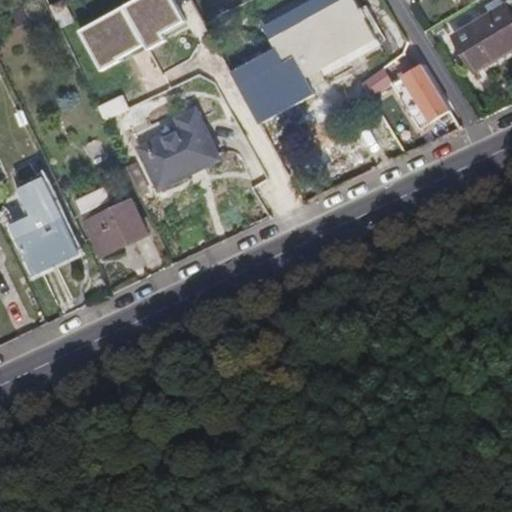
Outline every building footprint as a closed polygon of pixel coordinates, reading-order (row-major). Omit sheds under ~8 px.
[(76,21),(66,0),(61,0),(50,5),(61,28),(76,21)] [(173,0),(143,0),(80,27),(98,69),(187,32),(173,0)] [(234,75),(262,126),(316,96),(312,89),(326,82),(323,76),(380,45),(367,22),(369,21),(362,9),(360,10),(354,0),(298,0),(260,21),(277,51),(234,75)] [(511,47),(511,2),(503,7),(498,0),(492,0),(483,6),(489,15),(455,37),(475,70),(511,47)] [(28,22),(22,9),(5,17),(11,30),(28,22)] [(480,77),(511,57),(511,47),(475,70),(480,77)] [(450,113),(413,52),(397,62),(406,77),(393,86),(422,131),(450,113)] [(219,160),(196,110),(177,119),(175,115),(133,135),(155,182),(164,178),(167,185),(219,160)] [(149,195),(136,168),(129,172),(142,198),(149,195)] [(167,185),(164,178),(155,182),(159,189),(167,185)] [(36,272),(79,252),(44,179),(22,189),(41,228),(20,238),(36,272)] [(88,223),(101,249),(109,245),(112,252),(148,234),(132,201),(118,207),(108,187),(80,200),(90,221),(88,223)] [(104,256),(112,252),(109,245),(101,249),(104,256)]
